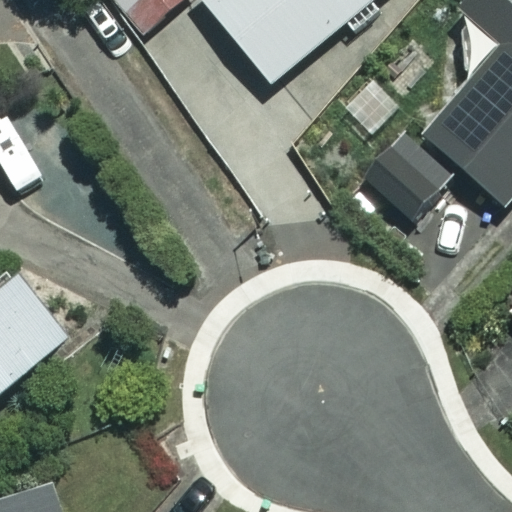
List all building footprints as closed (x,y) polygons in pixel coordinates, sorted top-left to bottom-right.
[(184,0),(111,0),(141,36),(184,0)] [(198,0),(275,86),(344,26),(355,38),(385,12),(374,0),(198,0)] [(511,0),(467,0),(461,7),(504,47),(422,136),(500,207),(511,193),(511,0)] [(0,291),(0,394),(68,342),(18,278),(0,291)] [(58,511),(49,487),(0,504),(0,511),(58,511)]
